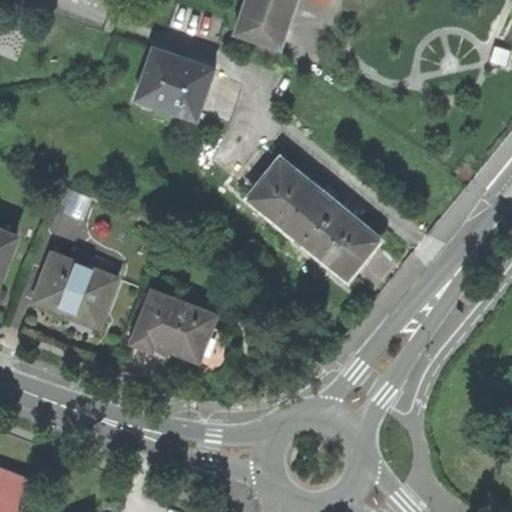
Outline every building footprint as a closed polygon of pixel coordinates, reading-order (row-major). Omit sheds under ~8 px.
[(295,0),(247,0),(236,33),(279,48),(295,0)] [(135,101),(194,120),(211,70),(151,50),(135,101)] [(329,208),(332,203),(321,194),(317,198),(281,168),(254,201),(345,276),(373,243),(329,208)] [(321,194),(332,203),(338,197),(332,192),(326,187),(321,194)] [(0,287),(18,243),(0,235),(0,287)] [(118,283),(108,279),(89,272),(53,258),(37,302),(102,327),(118,283)] [(89,272),(108,279),(105,266),(92,264),(89,272)] [(200,366),(214,331),(217,321),(154,297),(134,348),(154,356),(156,350),(171,356),(200,366)] [(97,340),(102,327),(37,302),(35,307),(54,315),(65,319),(69,336),(97,340)] [(221,334),(214,331),(200,366),(198,371),(206,375),(219,375),(226,367),(227,358),(221,334)] [(21,511),(33,483),(8,473),(0,470),(0,511),(21,511)]
